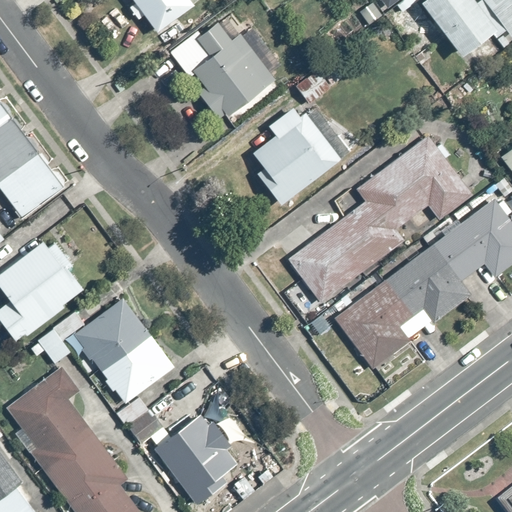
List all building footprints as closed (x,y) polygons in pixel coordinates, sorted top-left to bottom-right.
[(188,0),(130,0),(154,32),(192,4),(188,0)] [(511,0),(478,0),(474,4),(470,0),(421,0),(418,3),(459,56),(490,33),(494,38),(504,30),(510,38),(511,36),(511,0)] [(207,57),(190,70),(202,86),(196,91),(216,118),(222,113),(225,117),(274,79),(238,33),(229,40),(215,22),(193,39),(207,57)] [(292,83),(308,103),(348,71),(333,51),(292,83)] [(261,167),(255,172),(278,203),(338,158),(303,112),(250,152),(261,167)] [(42,180),(0,124),(0,205),(2,209),(42,180)] [(362,201),(285,258),(318,302),(402,239),(395,229),(426,205),(437,220),(471,194),(427,135),(354,189),(362,201)] [(511,146),(499,156),(511,173),(511,146)] [(511,224),(493,198),(331,317),(370,369),(410,340),(400,327),(422,310),(430,322),(468,294),(458,280),(482,263),(492,276),(511,261),(511,224)] [(80,288),(42,238),(0,270),(0,288),(8,300),(0,306),(0,320),(14,339),(80,288)] [(174,365),(122,296),(73,333),(125,402),(174,365)] [(61,365),(5,406),(36,448),(30,452),(74,511),(139,511),(119,484),(127,477),(67,398),(79,390),(61,365)] [(199,413),(153,446),(194,502),(224,480),(220,475),(237,463),(225,448),(231,444),(213,420),(207,424),(199,413)] [(0,496),(21,481),(0,452),(0,496)]
